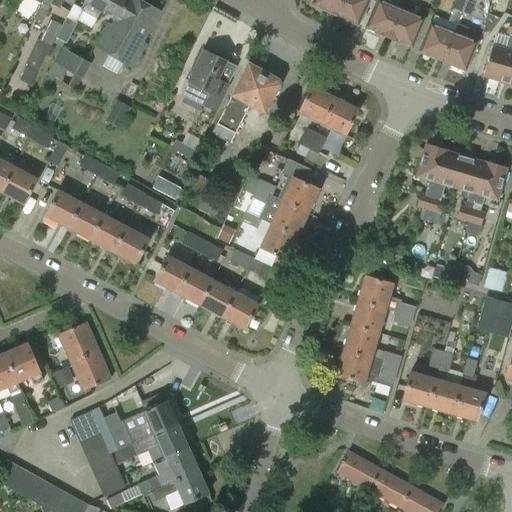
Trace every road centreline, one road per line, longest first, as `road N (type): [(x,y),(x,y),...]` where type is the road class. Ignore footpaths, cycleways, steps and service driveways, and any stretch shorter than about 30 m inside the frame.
road 1 (residential): [(278,392),(410,87)]
road 2 (residential): [(511,473),(278,392)]
road 3 (residential): [(278,392),(85,291)]
road 4 (residential): [(410,87),(265,15)]
road 5 (residential): [(245,511),(278,392)]
